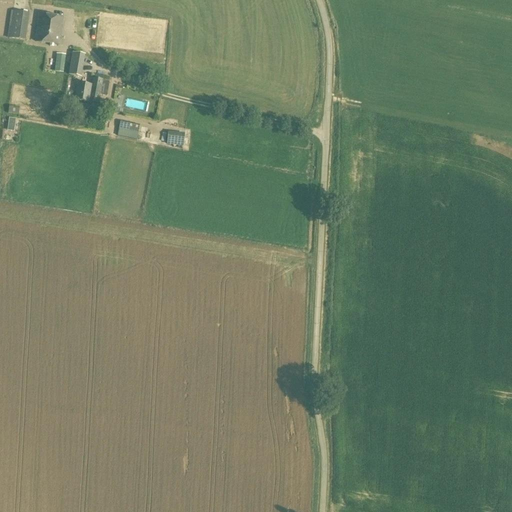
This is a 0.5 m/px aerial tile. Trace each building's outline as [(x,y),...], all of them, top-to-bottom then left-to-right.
[(25,41),(29,13),(11,11),(7,38),(25,41)] [(59,45),(62,19),(39,16),(35,42),(59,45)] [(81,77),(84,55),(72,54),(69,75),(81,77)] [(98,104),(101,81),(93,80),(92,87),(78,84),(75,100),(80,101),(80,104),(87,105),(87,102),(89,103),(89,102),(98,104)] [(26,104),(18,98),(15,103),(22,109),(26,104)] [(137,140),(140,127),(120,123),(117,136),(137,140)] [(183,146),(184,136),(168,134),(167,144),(183,146)]
